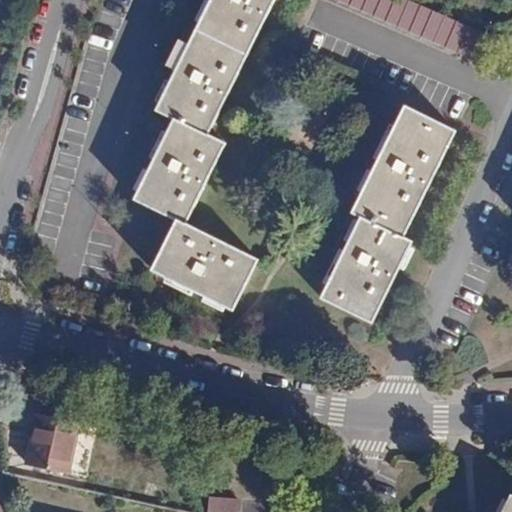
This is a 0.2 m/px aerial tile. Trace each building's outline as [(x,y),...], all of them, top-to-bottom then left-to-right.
[(225,144),(207,135),(274,0),(211,0),(156,111),(174,120),(134,199),(177,221),(152,271),(233,311),(258,261),(185,225),(225,144)] [(336,0),(480,64),(492,38),(406,0),(336,0)] [(402,237),(436,169),(456,131),(406,106),(352,213),(361,218),(321,298),(372,323),(412,242),(402,237)] [(80,425),(38,415),(26,464),(68,474),(80,425)] [(502,511),(511,511),(511,495),(502,511)] [(209,498),(207,511),(235,511),(237,500),(209,498)] [(274,511),(303,511),(304,505),(275,503),(274,511)]
